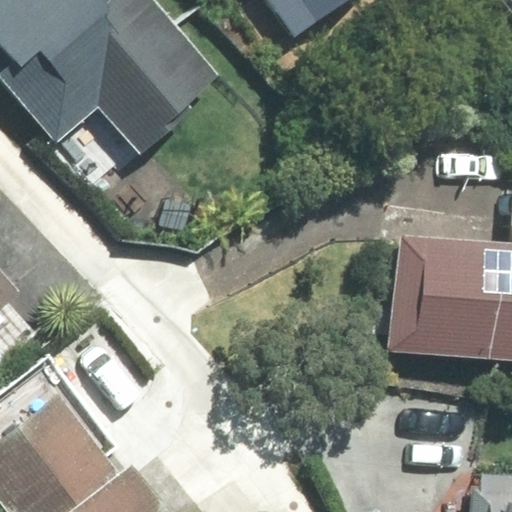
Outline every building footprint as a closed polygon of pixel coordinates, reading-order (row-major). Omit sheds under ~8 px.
[(0,0),(0,115),(38,155),(155,42),(114,0),(77,0),(70,7),(63,0),(0,0)] [(331,0),(247,0),(281,41),(331,0)] [(511,370),(511,204),(489,203),(486,252),(367,245),(361,361),(511,370)] [(143,511),(44,388),(0,423),(0,511),(143,511)] [(511,511),(511,479),(463,477),(460,511),(511,511)]
